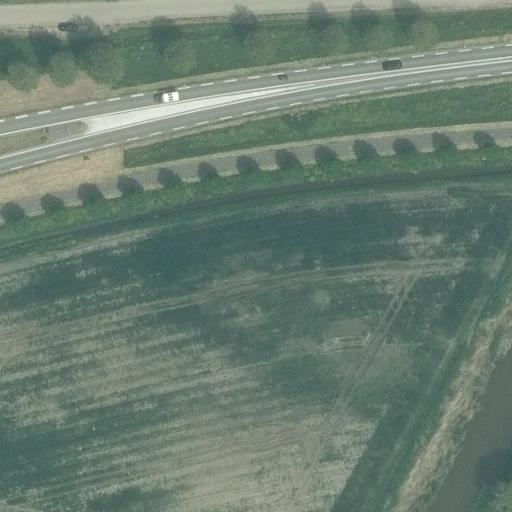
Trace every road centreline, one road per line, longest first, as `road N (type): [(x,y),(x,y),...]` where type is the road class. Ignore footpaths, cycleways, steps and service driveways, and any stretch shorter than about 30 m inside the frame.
road 1 (primary): [(0,170),(353,80)]
road 2 (primary): [(353,80),(158,100),(0,129)]
road 3 (unclassified): [(0,15),(343,0)]
road 4 (primary): [(511,61),(353,80)]
